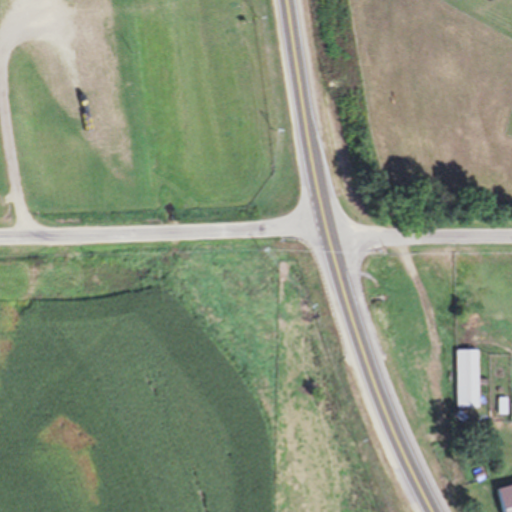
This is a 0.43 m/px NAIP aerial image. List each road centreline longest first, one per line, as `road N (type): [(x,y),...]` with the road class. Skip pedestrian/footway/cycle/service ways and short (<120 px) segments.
road 1 (primary): [(435,511),(378,388),(324,217),(288,0)]
road 2 (residential): [(324,217),(231,232),(0,237)]
road 3 (residential): [(332,243),(511,236)]
